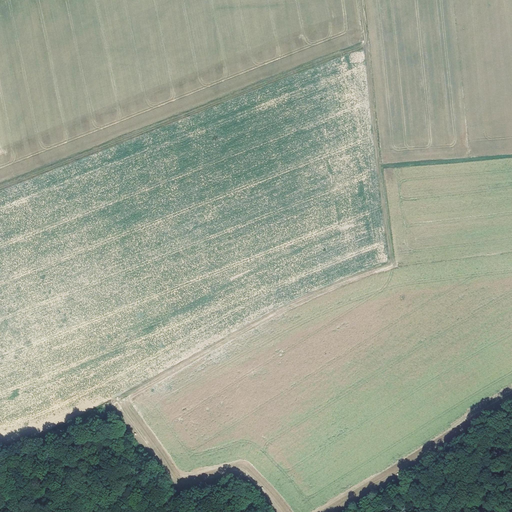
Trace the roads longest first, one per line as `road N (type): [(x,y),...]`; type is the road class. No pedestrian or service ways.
road 1 (track): [(0,188),(367,42),(362,0)]
road 2 (track): [(367,42),(379,170),(511,156)]
